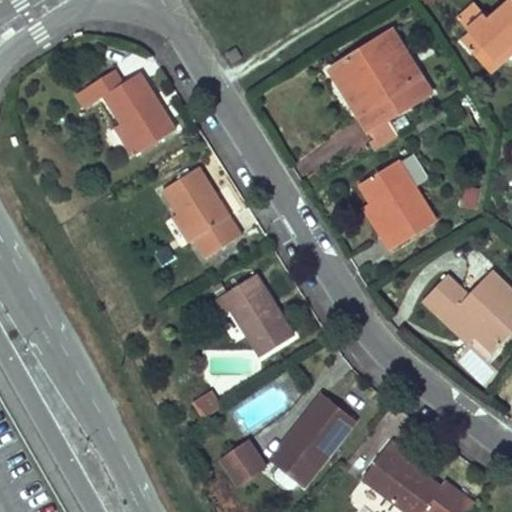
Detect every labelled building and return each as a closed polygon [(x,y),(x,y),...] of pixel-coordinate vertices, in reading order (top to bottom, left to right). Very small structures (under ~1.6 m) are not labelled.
[(511,0),(509,0),(492,18),(487,12),(468,31),(473,35),(463,46),(477,60),(487,50),(496,59),(511,42),(511,0)] [(441,88),(400,28),(338,67),(345,78),(352,88),(362,81),(376,104),(366,110),(380,130),(441,88)] [(495,78),(511,61),(511,42),(496,59),(487,50),(477,60),(495,78)] [(160,98),(140,69),(125,80),(116,66),(91,82),(77,92),(87,106),(101,96),(110,91),(126,115),(148,147),(179,126),(160,98)] [(376,104),(362,81),(352,88),(366,110),(376,104)] [(139,153),(148,147),(126,115),(118,121),(139,153)] [(445,217),(406,155),(368,179),(383,204),(398,228),(389,234),(393,241),(397,247),(445,217)] [(226,195),(204,162),(166,187),(180,208),(199,236),(210,254),(248,229),(226,195)] [(476,210),(480,186),(465,184),(461,207),(476,210)] [(373,210),(389,234),(398,228),(383,204),(373,210)] [(193,239),(199,236),(180,208),(175,211),(193,239)] [(281,299),(261,268),(229,289),(268,351),(300,331),(281,299)] [(497,353),(511,336),(511,286),(493,269),(472,292),(452,274),(427,302),(439,313),(450,323),(456,316),(480,338),(497,353)] [(456,316),(450,323),(475,345),(480,338),(456,316)] [(219,387),(200,400),(209,414),(228,402),(219,387)] [(342,399),(326,387),(275,456),(309,480),(359,411),(342,399)] [(418,511),(422,507),(428,511),(468,511),(482,497),(450,471),(443,480),(422,464),(402,448),(408,440),(395,430),(364,469),(418,511)] [(277,463),(258,433),(230,452),(249,481),(277,463)]
